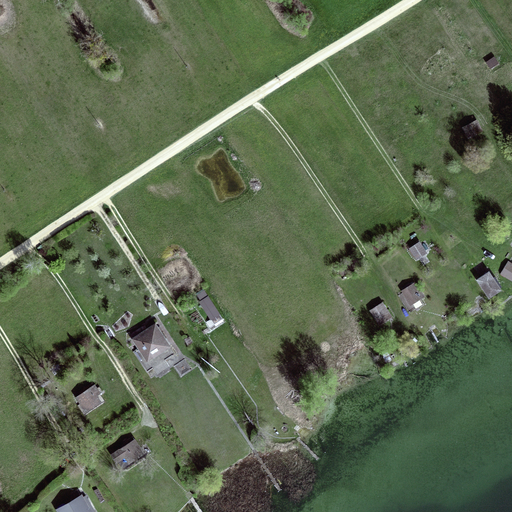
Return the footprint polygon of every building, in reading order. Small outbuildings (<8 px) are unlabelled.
[(497,62),(494,57),(487,62),(490,67),(497,62)] [(480,128),(476,121),(463,128),(469,137),(476,133),(475,131),(480,128)] [(411,248),(417,258),(425,253),(418,243),(411,248)] [(501,273),(511,279),(511,262),(509,260),(501,273)] [(489,296),(499,289),(488,272),(478,279),(489,296)] [(422,296),(414,283),(403,290),(411,303),(422,296)] [(219,313),(208,296),(200,302),(211,319),(219,313)] [(382,302),(370,310),(380,324),(392,317),(382,302)] [(155,325),(134,338),(147,360),(169,346),(155,325)] [(88,390),(78,397),(85,408),(97,399),(94,395),(98,392),(92,383),(86,387),(88,390)] [(117,460),(125,454),(128,459),(141,451),(134,441),(113,455),(117,460)] [(89,511),(81,497),(59,510),(60,511),(89,511)]
